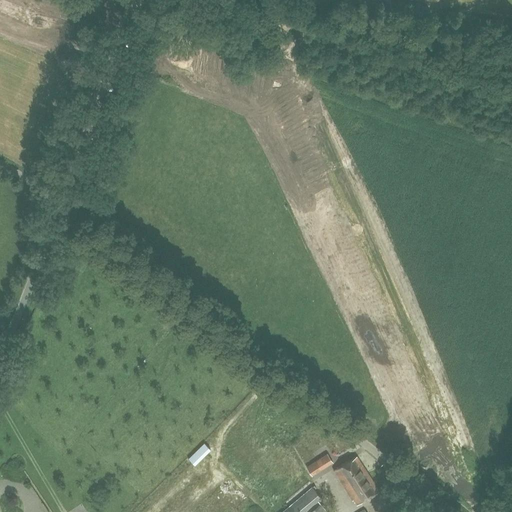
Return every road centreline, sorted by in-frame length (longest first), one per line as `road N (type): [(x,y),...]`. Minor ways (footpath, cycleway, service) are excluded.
road 1 (residential): [(453,511),(61,202)]
road 2 (residential): [(61,202),(134,0)]
road 3 (residential): [(0,349),(61,202)]
